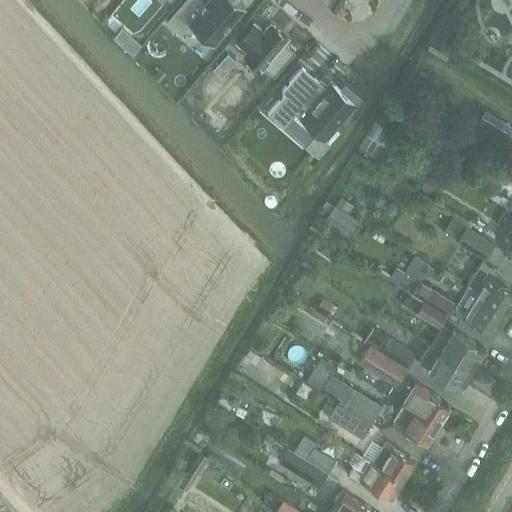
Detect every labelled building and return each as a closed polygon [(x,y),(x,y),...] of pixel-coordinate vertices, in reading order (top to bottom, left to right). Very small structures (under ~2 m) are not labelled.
[(194,0),(184,0),(167,21),(181,33),(189,23),(212,42),(244,4),(239,0),(200,0),(198,3),(194,0)] [(447,10),(430,39),(450,52),(467,23),(447,10)] [(254,23),(236,44),(244,51),(241,54),(259,70),(263,65),(273,74),(293,51),(283,42),(287,37),(269,22),(262,30),(254,23)] [(227,53),(212,69),(221,76),(235,60),(227,53)] [(285,92),(268,112),(283,125),(294,112),(317,132),(306,145),(318,156),(330,142),(325,137),(359,98),(345,86),(342,90),(331,81),(326,87),(302,66),(282,90),(285,92)] [(511,125),(485,109),(477,121),(511,141),(511,125)] [(341,196),(336,203),(349,212),(354,205),(341,196)] [(326,199),(321,206),(327,210),(328,211),(333,204),(331,203),(326,199)] [(334,203),(325,217),(348,231),(357,217),(334,203)] [(511,216),(508,214),(495,236),(511,246),(511,216)] [(465,226),(457,240),(484,257),(492,243),(465,226)] [(481,261),(470,278),(465,287),(469,288),(507,312),(511,305),(511,290),(508,288),(509,286),(498,279),(501,273),(481,261)] [(381,267),(377,273),(390,280),(393,275),(381,267)] [(418,280),(412,291),(445,312),(452,301),(418,280)] [(495,332),(507,312),(469,288),(468,289),(458,305),(459,314),(482,328),(484,325),(495,332)] [(437,325),(445,312),(412,291),(411,292),(422,299),(415,311),(437,325)] [(321,298),(314,309),(324,315),(331,304),(321,298)] [(452,327),(439,348),(439,349),(472,369),(483,351),(473,344),(474,341),(452,327)] [(390,337),(382,350),(381,351),(406,367),(415,352),(390,337)] [(396,384),(406,367),(381,351),(382,350),(370,343),(358,361),(396,384)] [(419,361),(428,367),(438,373),(436,376),(448,383),(449,381),(460,388),(472,369),(439,349),(430,343),(419,361)] [(249,349),(244,357),(255,363),(260,356),(249,349)] [(331,372),(321,389),(343,403),(372,422),(382,405),(353,386),(331,372)] [(437,424),(448,406),(438,400),(440,397),(415,381),(402,402),(403,403),(437,424)] [(220,393),(217,400),(235,411),(243,417),(247,410),(237,405),(239,402),(220,393)] [(363,436),(372,422),(343,403),(342,404),(337,401),(329,415),(363,436)] [(425,443),(437,424),(403,403),(392,421),(393,427),(413,439),(415,436),(425,443)] [(318,442),(303,434),(294,449),(306,457),(328,470),(329,471),(336,459),(315,447),(318,442)] [(385,440),(372,461),(402,480),(414,461),(403,454),(404,452),(385,440)] [(287,445),(278,460),(318,485),(328,470),(306,457),(294,449),(287,445)] [(196,457),(178,484),(187,490),(208,457),(208,456),(200,451),(196,457)] [(359,481),(361,479),(368,484),(366,487),(378,494),(380,491),(391,498),(402,480),(372,461),(371,461),(364,471),(354,465),(347,474),(359,481)] [(341,489),(333,501),(336,503),(330,511),(371,511),(369,510),(370,508),(341,489)]
